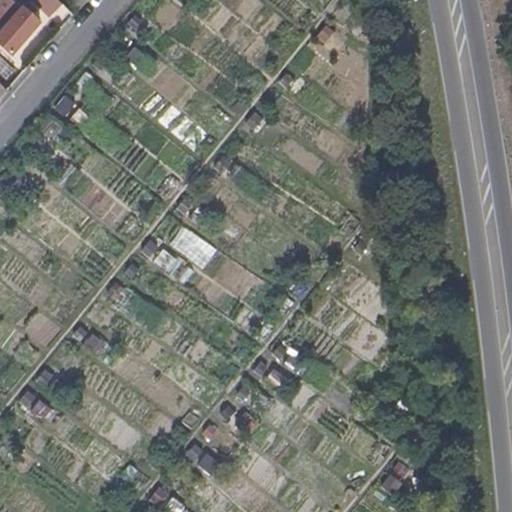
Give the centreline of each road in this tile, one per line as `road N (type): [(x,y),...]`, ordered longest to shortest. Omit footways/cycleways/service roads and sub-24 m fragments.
road 1 (primary): [(438,0),(480,270),(505,511)]
road 2 (primary): [(511,277),(467,0)]
road 3 (unclassified): [(113,0),(0,133)]
